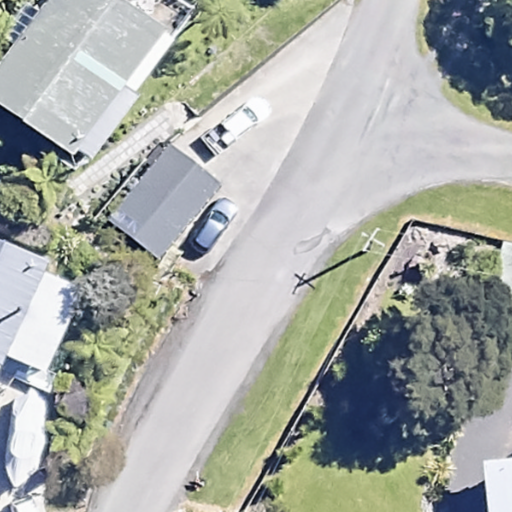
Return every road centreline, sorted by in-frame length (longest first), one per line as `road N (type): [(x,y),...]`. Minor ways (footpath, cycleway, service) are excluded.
road 1 (unclassified): [(348,135),(123,511)]
road 2 (residential): [(348,135),(511,166)]
road 3 (unclassified): [(392,0),(348,135)]
